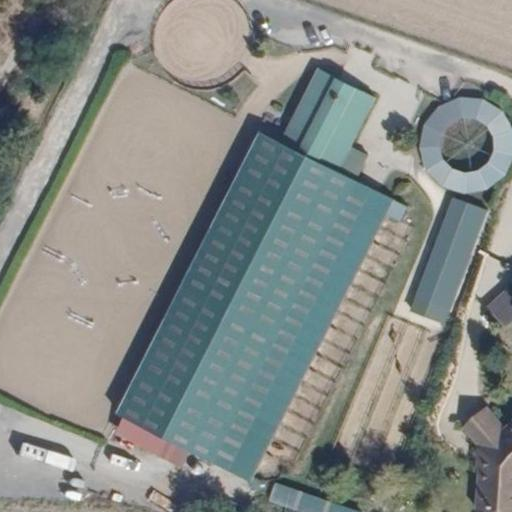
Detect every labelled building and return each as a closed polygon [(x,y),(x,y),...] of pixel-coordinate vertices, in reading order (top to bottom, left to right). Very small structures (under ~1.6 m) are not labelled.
[(319,169),(353,96),(297,68),(264,140),(246,130),(120,404),(211,450),(337,178),(319,169)] [(487,188),(504,173),(511,157),(511,128),(501,110),(483,100),(458,98),(438,107),(423,126),(419,149),(425,171),(443,186),(466,193),(487,188)] [(450,308),(486,211),(453,198),(416,296),(450,308)] [(511,388),(486,412),(470,391),(448,414),(468,437),(468,456),(466,456),(465,497),(474,498),(473,511),(507,511),(508,499),(511,498),(511,388)] [(275,482),(268,502),(298,511),(355,511),(356,510),(275,482)]
